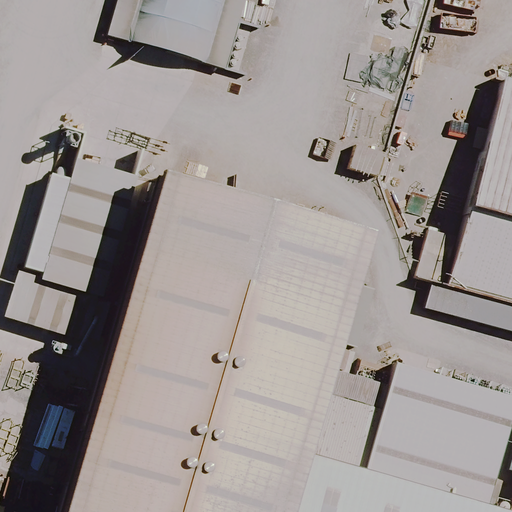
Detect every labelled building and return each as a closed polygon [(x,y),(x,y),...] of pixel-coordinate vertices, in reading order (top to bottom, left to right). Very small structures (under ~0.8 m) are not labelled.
[(245,0),(113,0),(103,40),(225,74),(245,0)] [(511,85),(510,85),(454,299),(511,314),(511,85)] [(96,302),(132,182),(72,164),(39,274),(13,266),(0,310),(0,325),(81,350),(95,304),(96,302)] [(374,222),(169,168),(78,511),(298,511),(314,451),(374,222)] [(499,360),(375,328),(343,450),(467,482),(499,360)] [(57,409),(0,392),(0,470),(36,481),(57,409)] [(511,511),(511,502),(314,451),(298,511),(511,511)]
